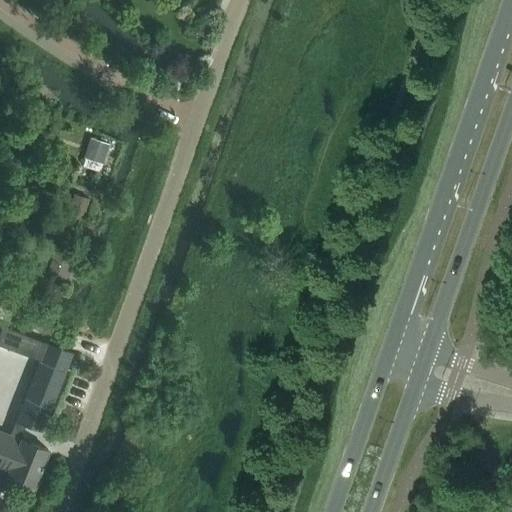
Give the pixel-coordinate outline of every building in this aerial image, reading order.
[(200,26),(197,36),(208,39),(211,29),(200,26)] [(24,84),(7,72),(0,80),(0,82),(16,95),(24,84)] [(102,164),(108,145),(90,139),(84,158),(102,164)] [(83,221),(90,200),(73,195),(66,216),(83,221)] [(76,258),(55,251),(47,275),(68,282),(76,258)] [(2,326),(0,330),(0,345),(38,360),(15,422),(9,436),(20,440),(25,426),(42,432),(73,353),(2,326)] [(0,490),(5,477),(34,488),(48,451),(0,432),(0,490)]
